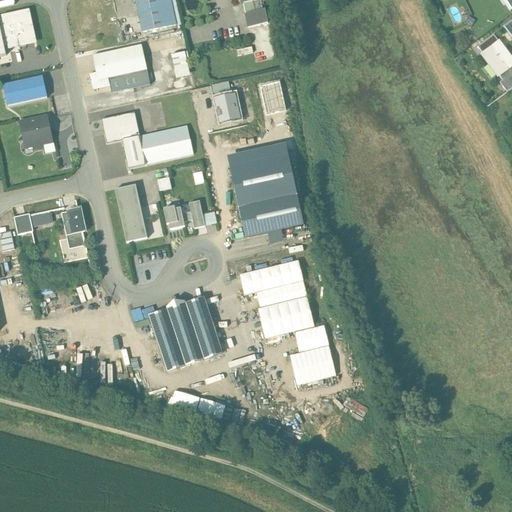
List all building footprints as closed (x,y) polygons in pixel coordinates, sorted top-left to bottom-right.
[(169,0),(135,0),(143,33),(176,25),(169,0)] [(239,0),(241,5),(252,2),(255,12),(262,10),(260,1),(262,0),(239,0)] [(511,0),(502,0),(510,11),(511,10),(511,0)] [(248,28),(257,25),(258,25),(267,23),(264,10),(245,14),(248,28)] [(23,15),(0,19),(0,27),(4,48),(19,45),(19,48),(26,46),(25,44),(29,43),(23,15)] [(511,39),(511,21),(503,28),(511,39)] [(507,93),(511,88),(511,62),(508,57),(509,56),(494,35),(477,48),(502,81),(500,83),(507,93)] [(142,46),(93,57),(96,74),(98,81),(109,79),(147,71),(142,46)] [(171,54),(173,79),(187,77),(185,53),(171,54)] [(109,79),(98,81),(96,74),(90,75),(93,89),(110,86),(109,79)] [(43,78),(3,86),(7,107),(47,98),(43,78)] [(228,83),(211,86),(219,125),(240,121),(235,94),(231,95),(228,83)] [(140,137),(139,135),(134,113),(102,121),(107,144),(122,141),(139,137),(140,137)] [(45,119),(22,124),(27,147),(34,145),(35,150),(42,148),(41,144),(50,142),(45,119)] [(146,166),(149,165),(193,156),(187,127),(140,137),(146,166)] [(140,137),(130,139),(122,141),(128,170),(146,166),(140,137)] [(286,144),(227,157),(245,239),(304,226),(286,144)] [(157,180),(160,192),(172,189),(169,177),(157,180)] [(147,239),(143,222),(136,186),(115,191),(126,243),(147,239)] [(189,204),(190,208),(191,213),(182,215),(181,209),(175,210),(174,208),(163,210),(167,226),(169,226),(170,231),(185,228),(184,223),(192,221),(194,230),(205,227),(199,202),(189,204)] [(85,245),(82,235),(82,233),(85,233),(80,211),(67,213),(68,220),(64,221),(70,248),(84,245),(84,246),(85,245)] [(28,218),(30,224),(30,228),(31,228),(51,223),(49,214),(50,213),(28,218)] [(14,219),(14,220),(18,236),(31,233),(28,218),(17,220),(17,218),(14,219)] [(303,282),(259,293),(263,309),(307,298),(303,282)] [(263,309),(258,310),(265,340),(314,328),(311,315),(307,298),(263,309)] [(149,318),(167,373),(223,354),(204,300),(149,318)] [(324,327),(296,334),(300,353),(329,346),(324,327)] [(174,392),(169,410),(221,423),(225,405),(174,392)] [(347,407),(363,417),(368,409),(352,399),(347,407)]
